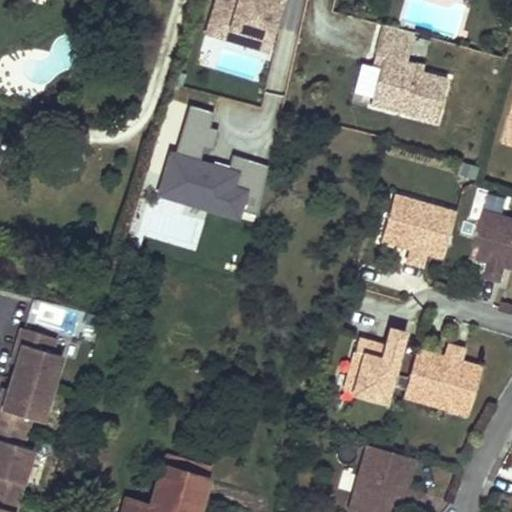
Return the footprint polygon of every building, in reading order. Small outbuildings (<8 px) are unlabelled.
[(212,0),(202,35),(269,55),(286,0),(212,0)] [(412,34),(380,26),(372,55),(381,57),(377,70),(370,99),(399,107),(397,113),(434,123),(446,81),(419,74),(411,71),(412,66),(404,63),(412,34)] [(381,57),(372,55),(369,68),(377,70),(381,57)] [(421,68),(412,66),(411,71),(419,74),(421,68)] [(179,89),(148,233),(196,243),(204,206),(255,217),(267,166),(242,160),(254,105),(179,89)] [(399,107),(370,99),(368,106),(397,113),(399,107)] [(393,193),(391,203),(412,209),(414,199),(393,193)] [(455,211),(414,199),(412,209),(391,203),(380,239),(402,245),(404,239),(411,241),(410,248),(406,261),(421,265),(425,252),(442,257),(455,211)] [(483,210),(480,219),(499,224),(502,215),(483,210)] [(511,217),(502,215),(499,224),(480,219),(470,255),(489,261),(485,275),(500,280),(504,265),(505,261),(511,262),(511,263),(511,267),(511,217)] [(404,239),(402,245),(410,248),(411,241),(404,239)] [(53,337),(22,327),(15,351),(20,352),(16,363),(12,376),(49,388),(60,354),(48,351),(53,337)] [(405,332),(389,327),(384,345),(382,351),(374,349),(375,342),(358,337),(347,376),(355,379),(351,392),(385,402),(405,332)] [(384,345),(375,342),(374,349),(382,351),(384,345)] [(435,353),(416,348),(402,396),(445,408),(448,398),(470,404),(482,367),(459,361),(463,349),(447,344),(444,356),(441,366),(432,363),(435,353)] [(15,351),(11,361),(16,363),(20,352),(15,351)] [(444,356),(435,353),(432,363),(441,366),(444,356)] [(224,371),(219,393),(237,397),(242,375),(224,371)] [(49,388),(12,376),(8,389),(5,400),(0,398),(0,423),(24,431),(28,417),(39,421),(49,388)] [(355,379),(347,376),(343,390),(351,392),(355,379)] [(0,398),(5,400),(8,389),(3,388),(0,398)] [(448,398),(445,408),(467,415),(470,404),(448,398)] [(24,431),(0,423),(0,491),(16,496),(31,448),(19,445),(24,431)] [(414,458),(366,444),(351,495),(361,498),(356,511),(398,511),(401,504),(419,509),(424,494),(405,488),(414,458)] [(165,455),(163,465),(208,478),(211,468),(165,455)] [(127,498),(123,511),(198,511),(208,478),(163,465),(151,505),(127,498)] [(11,511),(16,496),(0,491),(0,511),(11,511)] [(356,511),(361,498),(351,495),(346,511),(347,511),(356,511)]
